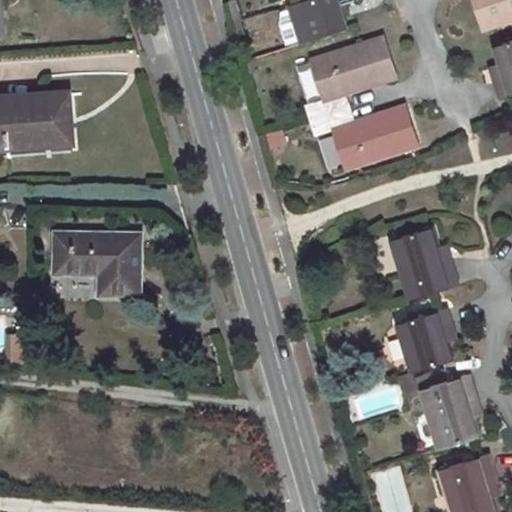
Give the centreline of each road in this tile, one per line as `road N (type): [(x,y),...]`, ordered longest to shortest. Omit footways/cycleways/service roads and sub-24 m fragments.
road 1 (tertiary): [(292,407),(176,0)]
road 2 (residential): [(0,377),(292,407)]
road 3 (residential): [(511,310),(499,300),(485,310),(480,331),(492,394),(511,432)]
road 4 (residential): [(456,120),(412,0)]
